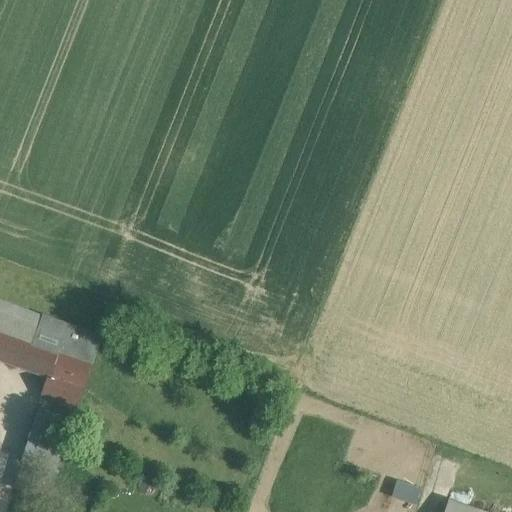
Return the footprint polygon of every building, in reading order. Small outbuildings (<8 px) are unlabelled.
[(43,318),(0,302),(0,359),(47,376),(60,338),(39,330),(43,318)] [(99,338),(43,317),(43,318),(39,330),(60,338),(47,376),(82,387),(99,338)] [(82,387),(47,376),(40,396),(75,408),(82,387)] [(70,421),(49,413),(22,492),(45,499),(46,493),(51,495),(58,472),(53,471),(70,421)] [(416,502),(420,485),(395,479),(391,497),(416,502)] [(482,511),(447,500),(442,511),(482,511)]
